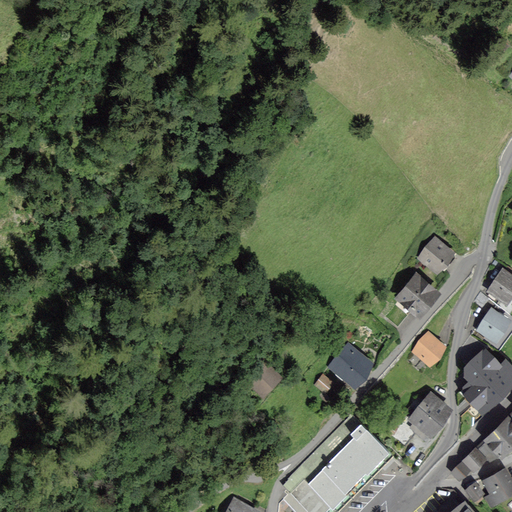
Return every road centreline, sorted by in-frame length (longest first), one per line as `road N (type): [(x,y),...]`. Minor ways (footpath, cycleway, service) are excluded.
road 1 (unclassified): [(299,456),(485,253)]
road 2 (residential): [(411,498),(408,487),(449,440),(454,357),(485,253)]
road 3 (residential): [(411,498),(511,401)]
road 4 (unclassified): [(186,511),(215,490),(299,456)]
